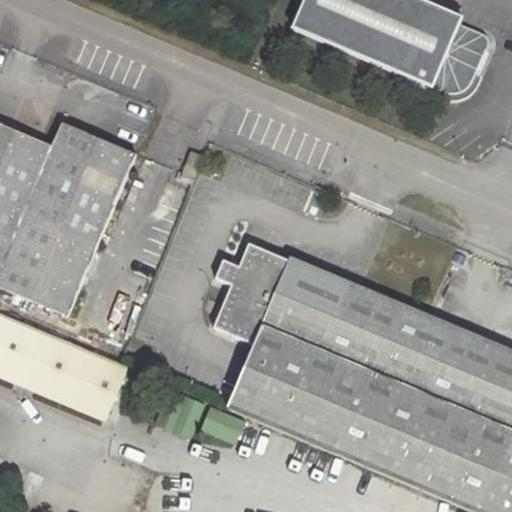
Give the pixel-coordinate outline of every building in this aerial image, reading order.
[(464,19),(420,0),(306,0),(294,29),(446,94),(449,95),(452,95),(454,95),(458,95),(461,94),(463,93),(466,92),(469,90),(471,88),(474,84),(486,56),(454,42),(464,19)] [(52,148),(0,126),(0,287),(69,317),(136,157),(63,126),(52,148)] [(184,173),(180,172),(177,180),(192,186),(203,158),(192,153),(184,173)] [(256,347),(229,410),(473,511),(511,511),(511,353),(292,261),(291,264),(250,246),(241,269),(224,261),(216,281),(233,288),(215,329),(256,347)] [(111,360),(0,313),(0,377),(107,422),(129,368),(111,360)]
